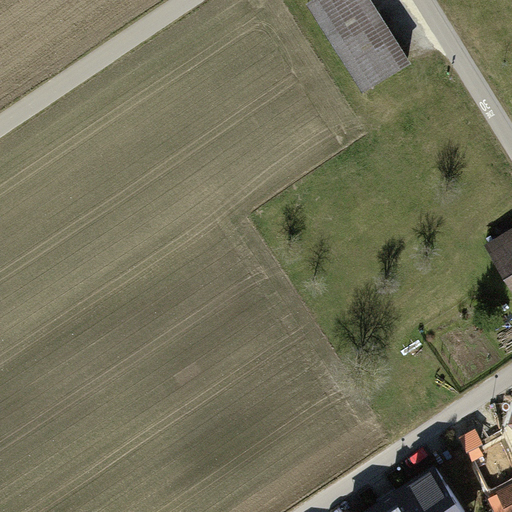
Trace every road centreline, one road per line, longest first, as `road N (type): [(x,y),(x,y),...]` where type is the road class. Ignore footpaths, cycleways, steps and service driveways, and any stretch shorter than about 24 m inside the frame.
road 1 (residential): [(310,511),(511,378)]
road 2 (unclassified): [(188,0),(0,126)]
road 3 (residential): [(511,142),(424,0)]
